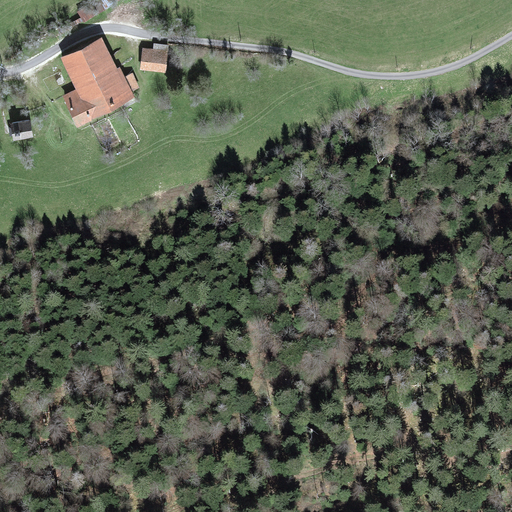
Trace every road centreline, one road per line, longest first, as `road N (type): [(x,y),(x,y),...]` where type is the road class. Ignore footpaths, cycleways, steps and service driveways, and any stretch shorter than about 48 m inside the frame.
road 1 (unclassified): [(0,73),(113,29),(284,52),(381,76),(449,67),(511,35)]
road 2 (track): [(171,511),(278,474),(511,463)]
